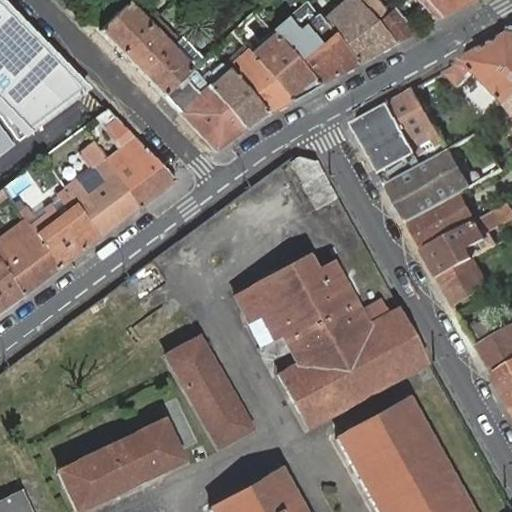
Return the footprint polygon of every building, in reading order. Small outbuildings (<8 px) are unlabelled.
[(97,0),(81,16),(97,32),(117,13),(104,0),(97,0)] [(104,0),(117,13),(124,6),(117,0),(104,0)] [(357,1),(355,0),(346,0),(321,22),(358,64),(395,44),(376,24),(357,1)] [(357,0),(357,1),(376,24),(387,14),(373,0),(357,0)] [(471,0),(409,0),(422,14),(426,10),(436,22),(472,2),(471,0)] [(0,94),(0,100),(32,133),(86,91),(0,4),(0,77),(10,88),(0,94)] [(145,28),(152,22),(147,16),(140,23),(124,6),(117,13),(97,32),(119,55),(145,28)] [(415,7),(401,19),(408,27),(422,14),(415,7)] [(395,44),(414,33),(408,27),(401,19),(393,9),(387,14),(376,24),(395,44)] [(291,17),(280,26),(271,34),(274,37),(318,86),(358,64),(321,22),(315,16),(301,29),(291,17)] [(140,75),(173,43),(168,38),(161,45),(145,28),(119,55),(140,75)] [(511,36),(458,67),(445,73),(459,88),(474,73),(507,107),(511,102),(511,36)] [(173,43),(140,75),(161,98),(188,72),(189,73),(192,71),(199,64),(203,61),(179,37),(173,43)] [(291,101),(318,86),(274,37),(251,57),(291,101)] [(251,57),(246,51),(226,69),(228,72),(267,115),(291,101),(251,57)] [(192,71),(208,90),(228,72),(226,69),(223,67),(218,67),(211,73),(211,78),(199,64),(192,71)] [(217,151),(244,131),(208,90),(192,71),(189,73),(188,72),(161,98),(178,114),(214,151),(217,151)] [(208,90),(244,131),(263,117),(267,115),(228,72),(208,90)] [(0,94),(10,88),(0,77),(0,94)] [(389,105),(415,151),(420,158),(428,154),(424,146),(434,141),(438,148),(445,144),(438,131),(415,90),(389,105)] [(0,158),(32,133),(0,100),(0,158)] [(352,125),(377,171),(415,151),(389,105),(352,125)] [(175,182),(105,111),(95,118),(118,151),(104,161),(140,209),(175,182)] [(438,131),(445,144),(449,151),(461,145),(450,125),(438,131)] [(98,240),(140,209),(104,161),(90,143),(79,151),(92,169),(63,190),(98,240)] [(424,165),(386,186),(407,224),(460,195),(470,189),(449,151),(424,165)] [(316,162),(296,159),(290,163),(303,186),(301,187),(315,210),(336,198),(323,174),(316,162)] [(59,269),(98,240),(63,190),(28,217),(22,209),(16,213),(22,221),(59,269)] [(460,195),(407,224),(423,252),(475,223),(460,195)] [(475,223),(423,252),(438,279),(470,261),(473,260),(467,251),(484,241),(479,232),(484,228),(500,220),(502,221),(511,215),(511,209),(509,205),(475,223)] [(0,266),(22,296),(59,269),(22,221),(17,226),(21,230),(0,244),(0,266)] [(495,247),(484,228),(479,232),(484,241),(467,251),(473,260),(495,247)] [(298,365),(386,316),(379,303),(359,314),(332,264),(316,273),(307,258),(235,297),(249,322),(268,357),(280,351),(277,345),(285,341),(288,346),(296,361),(298,365)] [(470,261),(438,279),(453,305),(486,288),(470,261)] [(0,266),(0,312),(22,296),(0,266)] [(428,362),(398,309),(386,316),(298,365),(278,376),(307,428),(428,362)] [(483,321),(467,331),(477,349),(493,376),(511,365),(511,329),(493,340),(483,321)] [(218,448),(250,430),(197,340),(165,357),(218,448)] [(511,365),(493,376),(511,410),(511,365)] [(376,511),(468,511),(405,399),(335,439),(376,511)] [(75,511),(181,460),(163,421),(56,473),(75,511)] [(303,511),(279,469),(209,509),(210,511),(303,511)] [(0,511),(29,511),(21,492),(0,501),(0,511)]
